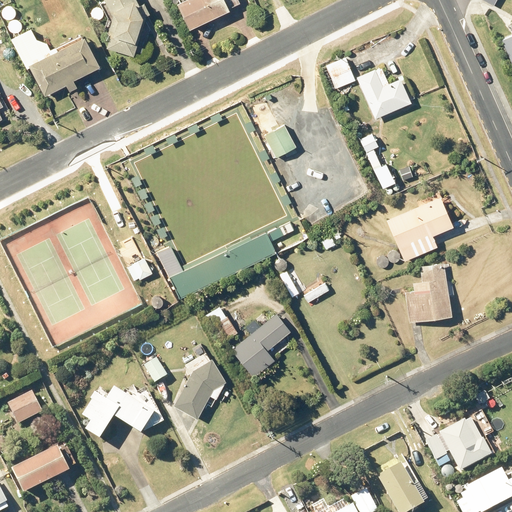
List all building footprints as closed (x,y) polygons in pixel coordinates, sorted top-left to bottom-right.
[(103,0),(111,15),(105,33),(109,34),(105,46),(131,55),(144,16),(143,14),(148,12),(142,1),(137,4),(135,0),(103,0)] [(223,0),(175,0),(188,27),(227,8),(223,0)] [(100,3),(89,9),(95,21),(106,16),(100,3)] [(75,85),(71,78),(98,64),(82,34),(80,35),(79,33),(49,49),(45,41),(35,38),(29,27),(9,37),(25,68),(28,67),(43,94),(64,83),(68,89),(75,85)] [(344,56),(325,64),(335,87),(354,79),(344,56)] [(373,67),(355,76),(374,117),(409,101),(399,77),(387,82),(380,67),(374,69),(373,67)] [(217,111),(209,115),(212,122),(221,117),(217,111)] [(249,119),(243,122),(248,132),(254,129),(249,119)] [(195,122),(186,127),(190,133),(198,128),(195,122)] [(263,134),(275,156),(294,145),(283,123),(263,134)] [(359,138),(370,161),(377,157),(372,147),(377,144),(371,132),(359,138)] [(173,133),(165,137),(168,144),(176,139),(173,133)] [(151,144),(142,148),(146,154),(154,150),(151,144)] [(257,150),(262,160),(268,157),(263,147),(257,150)] [(373,169),(382,187),(394,181),(385,162),(373,169)] [(268,173),(273,183),(279,180),(274,170),(268,173)] [(131,177),(135,186),(141,183),(137,174),(131,177)] [(137,189),(141,198),(147,196),(143,187),(137,189)] [(279,195),(284,205),(290,202),(285,192),(279,195)] [(385,219),(403,259),(436,245),(431,234),(452,225),(439,195),(385,219)] [(150,199),(144,202),(148,211),(154,208),(150,199)] [(156,212),(150,215),(154,224),(160,221),(156,212)] [(278,225),(267,231),(272,240),(282,233),(278,225)] [(156,229),(161,238),(167,235),(162,226),(156,229)] [(213,242),(169,264),(158,243),(145,250),(160,278),(168,294),(260,249),(251,230),(239,236),(237,233),(214,244),(213,242)] [(330,236),(321,241),(325,247),(333,242),(330,236)] [(396,247),(374,257),(380,270),(402,261),(396,247)] [(284,255),(272,261),(278,273),(290,267),(284,255)] [(143,256),(126,265),(133,278),(138,276),(139,277),(146,273),(147,275),(150,274),(149,272),(150,271),(143,256)] [(447,294),(452,293),(450,281),(445,282),(442,261),(419,265),(421,281),(411,282),(413,290),(404,292),(408,321),(450,315),(447,294)] [(329,290),(324,282),(303,295),(307,302),(329,290)] [(159,292),(148,296),(152,310),(164,306),(159,292)] [(219,305),(204,314),(221,340),(235,331),(219,305)] [(230,347),(252,375),(273,359),(265,349),(289,330),(275,312),(259,325),(253,318),(244,325),(250,332),(231,347),(226,340),(221,344),(226,351),(230,347)] [(391,314),(376,314),(377,330),(391,329),(391,314)] [(142,365),(153,382),(165,374),(155,357),(142,365)] [(192,369),(172,404),(195,417),(208,394),(214,397),(224,380),(211,357),(192,369)] [(5,372),(1,375),(5,381),(10,378),(5,372)] [(31,390),(7,402),(16,423),(41,411),(31,390)] [(483,390),(474,396),(478,404),(488,398),(483,390)] [(131,410),(123,405),(113,399),(110,396),(108,400),(98,414),(96,418),(94,422),(88,431),(98,438),(100,435),(106,425),(108,426),(113,418),(111,417),(113,414),(136,428),(142,432),(153,415),(147,411),(140,406),(135,404),(135,403),(131,410)] [(447,449),(458,470),(488,453),(469,418),(464,421),(463,418),(438,431),(444,443),(442,444),(445,450),(447,449)] [(424,440),(435,459),(436,458),(439,464),(447,459),(444,454),(446,453),(435,434),(424,440)] [(55,446),(10,468),(21,492),(67,469),(55,446)] [(364,453),(356,457),(361,467),(369,463),(364,453)] [(421,500),(426,498),(417,482),(415,482),(404,462),(401,464),(400,462),(376,475),(396,511),(405,511),(422,502),(421,500)] [(459,493),(462,498),(456,501),(461,511),(476,511),(478,511),(480,511),(511,495),(511,477),(507,480),(500,468),(467,485),(466,483),(462,485),(465,490),(459,493)] [(280,493),(290,511),(297,511),(304,509),(293,486),(280,493)] [(365,488),(350,496),(358,511),(372,511),(376,510),(365,488)] [(356,511),(351,503),(347,505),(343,498),(329,506),(332,511),(356,511)]
